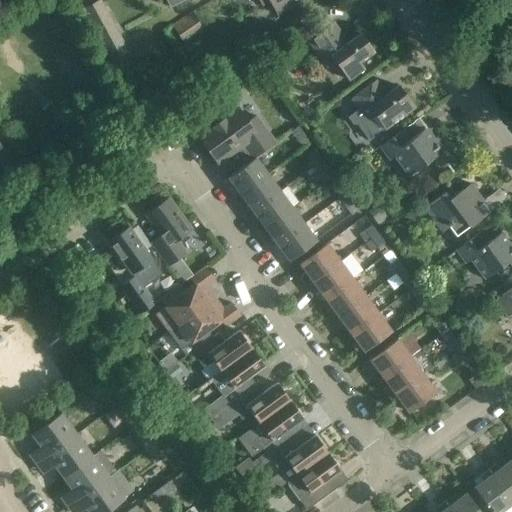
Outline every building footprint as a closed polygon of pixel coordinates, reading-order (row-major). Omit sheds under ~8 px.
[(110,62),(128,52),(100,0),(81,10),(110,62)] [(278,14),(301,0),(259,0),(263,6),(271,2),(278,14)] [(184,44),(204,31),(191,12),(171,25),(184,44)] [(360,34),(343,46),(329,25),(308,40),(328,67),(336,61),(349,80),(364,70),(359,62),(374,53),(360,34)] [(358,110),(347,118),(352,125),(357,125),(369,141),(385,129),(414,107),(398,86),(387,94),(382,97),(372,83),(372,82),(350,99),(358,110)] [(254,158),(255,158),(275,143),(255,116),(247,122),(237,109),(199,137),(209,152),(214,148),(222,159),(243,144),(254,158)] [(299,142),(305,137),(298,127),(291,132),(298,142),(299,142)] [(440,166),(452,158),(436,138),(433,140),(425,129),(411,139),(404,129),(380,147),(390,160),(394,156),(408,176),(433,157),(440,166)] [(315,165),(322,160),(315,150),(308,155),(315,165)] [(240,194),(267,174),(255,158),(254,158),(228,177),(240,194)] [(322,175),(329,170),(322,160),(315,165),(322,175)] [(253,211),(279,191),(267,174),(240,194),(253,211)] [(339,198),(346,193),(339,182),(331,188),(339,198)] [(456,237),(475,223),(491,211),(490,210),(488,212),(482,203),(484,202),(470,184),(449,199),(444,192),(423,208),(442,233),(449,227),(456,237)] [(265,227),(292,208),(279,191),(253,211),(265,227)] [(346,208),(354,203),(346,193),(339,198),(346,208)] [(169,199),(146,215),(161,236),(152,243),(153,245),(168,265),(173,273),(181,284),(193,275),(179,257),(185,252),(176,240),(191,229),(169,199)] [(370,211),(379,225),(388,218),(378,204),(370,211)] [(277,244),(304,224),(292,208),(265,227),(277,244)] [(289,261),(316,241),(304,224),(277,244),(289,261)] [(371,225),(364,230),(369,238),(370,239),(378,233),(371,225)] [(129,227),(109,242),(134,277),(120,286),(141,314),(156,303),(153,299),(150,301),(138,285),(141,282),(148,277),(140,268),(152,259),(158,255),(151,246),(145,250),(129,227)] [(369,238),(364,230),(359,234),(365,241),(369,238)] [(511,240),(509,243),(501,232),(488,242),(480,232),(456,249),(466,262),(471,258),(485,279),(509,261),(511,264),(511,240)] [(370,239),(377,248),(384,242),(378,233),(370,239)] [(377,248),(370,239),(364,244),(370,252),(377,248)] [(307,285),(339,261),(326,244),(299,263),(306,272),(301,276),(307,285)] [(352,279),(352,278),(363,271),(351,254),(340,262),(339,261),(307,285),(314,294),(319,290),(325,299),(352,279)] [(389,265),(396,274),(403,268),(397,260),(389,265)] [(396,274),(403,283),(410,278),(403,268),(396,274)] [(333,320),(365,296),(352,279),(325,299),(331,307),(326,311),(333,320)] [(165,308),(155,315),(168,332),(178,325),(209,302),(206,298),(212,294),(206,286),(201,280),(195,285),(185,291),(181,286),(160,301),(165,308)] [(511,312),(511,287),(496,299),(508,316),(511,312)] [(423,295),(415,300),(422,309),(429,304),(423,295)] [(351,334),(378,314),(365,296),(333,320),(339,329),(344,325),(351,334)] [(178,325),(168,332),(181,350),(191,343),(208,330),(221,321),(228,316),(223,309),(217,302),(211,306),(209,302),(178,325)] [(427,317),(441,336),(449,330),(435,311),(427,317)] [(359,355),(391,331),(378,314),(351,334),(357,342),(352,346),(359,355)] [(456,331),(464,342),(471,336),(463,325),(456,331)] [(221,371),(251,348),(238,331),(218,346),(212,337),(192,352),(204,368),(213,361),(221,371)] [(447,344),(453,352),(461,346),(454,338),(447,344)] [(382,377),(410,357),(397,340),(364,363),(371,372),(376,369),(382,377)] [(461,346),(453,352),(460,361),(468,355),(461,346)] [(244,381),(264,366),(251,348),(221,371),(211,378),(218,388),(230,404),(251,389),(244,381)] [(390,398),(423,374),(410,357),(382,377),(389,386),(384,389),(390,398)] [(408,413),(436,392),(423,374),(390,398),(397,407),(402,403),(408,413)] [(471,383),(475,389),(485,382),(481,376),(471,383)] [(259,423),(290,401),(277,383),(257,398),(251,389),(230,404),(242,420),(251,413),(259,423)] [(103,394),(108,401),(117,394),(112,387),(103,394)] [(108,401),(113,408),(122,401),(117,394),(108,401)] [(113,408),(118,415),(128,408),(122,401),(113,408)] [(283,433),(303,418),(290,401),(259,423),(266,433),(256,440),(268,456),(289,441),(283,433)] [(118,415),(124,422),(133,415),(128,408),(118,415)] [(38,463),(77,435),(61,413),(31,435),(40,447),(31,454),(38,463)] [(135,436),(140,443),(149,436),(144,429),(135,436)] [(63,478),(92,456),(77,435),(38,463),(45,472),(54,466),(63,478)] [(287,483),(328,453),(315,435),(295,450),(289,441),(268,456),(280,473),(289,465),(296,475),(286,483),(287,483)] [(140,443),(145,450),(154,443),(149,436),(140,443)] [(145,450),(150,457),(159,450),(154,443),(145,450)] [(159,450),(150,457),(156,463),(165,457),(159,450)] [(294,493),(306,509),(327,494),(321,485),(341,470),(328,453),(287,483),(294,493)] [(71,490),(62,496),(69,505),(108,477),(107,475),(93,457),(92,456),(63,478),(71,490)] [(511,503),(511,466),(509,462),(500,468),(497,463),(488,470),(511,503)] [(511,511),(511,503),(488,470),(479,476),(483,481),(474,488),(492,511),(511,511)] [(108,477),(69,505),(74,511),(80,511),(85,508),(87,511),(106,511),(125,498),(108,477)] [(176,491),(169,482),(159,489),(165,497),(164,497),(169,502),(175,498),(174,495),(176,491)] [(164,497),(165,497),(159,489),(149,496),(154,504),(164,497)] [(479,511),(466,493),(457,500),(453,495),(444,502),(451,511),(479,511)] [(451,511),(444,502),(436,508),(438,511),(451,511)]
